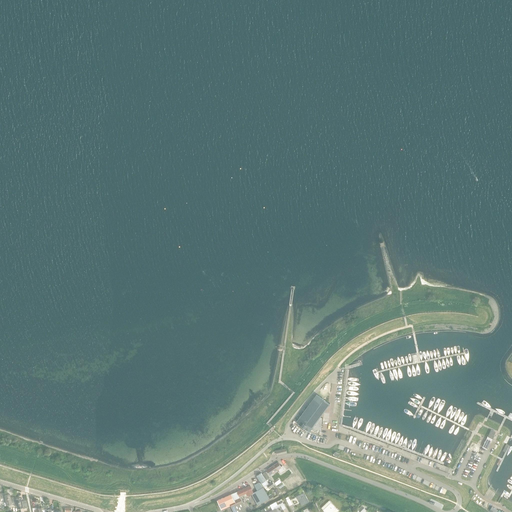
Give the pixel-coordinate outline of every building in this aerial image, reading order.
[(325,393),(320,390),(317,394),(294,425),(308,434),(330,403),(325,400),(328,396),(328,395),(325,393)] [(282,466),(281,466),(278,462),(266,470),(269,475),(278,469),(280,472),(284,469),(282,466)] [(269,483),(266,480),(262,474),(261,473),(257,476),(264,486),(266,484),(269,488),(274,484),(272,481),(269,483)] [(239,491),(243,502),(246,501),(243,495),(246,494),(247,496),(252,494),(258,505),(270,499),(263,488),(259,482),(254,485),(257,491),(252,494),(250,487),(239,491)] [(242,503),(243,502),(239,491),(233,494),(236,501),(231,503),(232,505),(234,511),(245,511),(246,511),(242,503)] [(297,496),(302,506),(308,502),(303,493),(297,496)] [(16,499),(15,496),(11,497),(10,494),(5,495),(6,500),(7,505),(12,504),(12,505),(17,504),(16,499)] [(222,510),(232,505),(231,503),(236,501),(233,494),(218,500),(222,510)] [(17,504),(18,509),(23,507),(23,509),(28,507),(26,500),(22,501),(21,498),(16,499),(17,504)] [(283,510),(286,508),(283,503),(280,504),(279,503),(273,507),(274,509),(268,511),(277,511),(275,508),(281,506),(283,510)] [(323,510),(324,511),(332,511),(336,509),(331,503),(323,510)]
